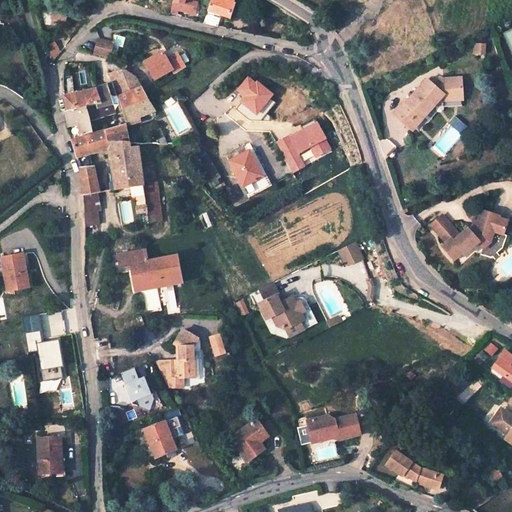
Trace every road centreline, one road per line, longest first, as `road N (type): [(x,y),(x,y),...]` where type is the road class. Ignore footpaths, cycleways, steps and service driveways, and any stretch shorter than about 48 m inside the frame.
road 1 (residential): [(334,54),(128,9),(96,16),(63,55),(55,80),(70,158)]
road 2 (residential): [(334,54),(405,251),(426,281),(511,337)]
road 3 (residential): [(459,511),(352,474),(287,478),(197,511)]
road 4 (residential): [(80,308),(99,511)]
